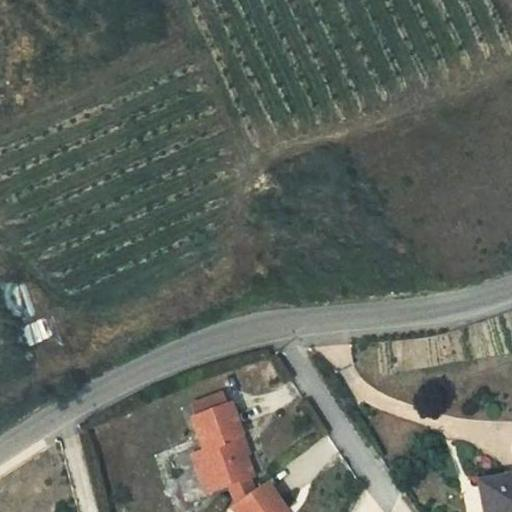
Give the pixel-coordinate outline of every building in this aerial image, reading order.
[(208,455),(203,456),(215,490),(225,486),(247,477),(253,475),(241,444),(247,442),(236,413),(229,415),(221,395),(187,407),(191,417),(188,418),(193,430),(197,429),(208,455)] [(203,494),(215,490),(203,456),(190,460),(203,494)] [(234,508),(254,494),(247,477),(225,486),(234,508)] [(511,511),(511,479),(479,486),(483,511),(511,511)] [(234,508),(236,511),(286,511),(287,511),(268,484),(254,494),(234,508)]
